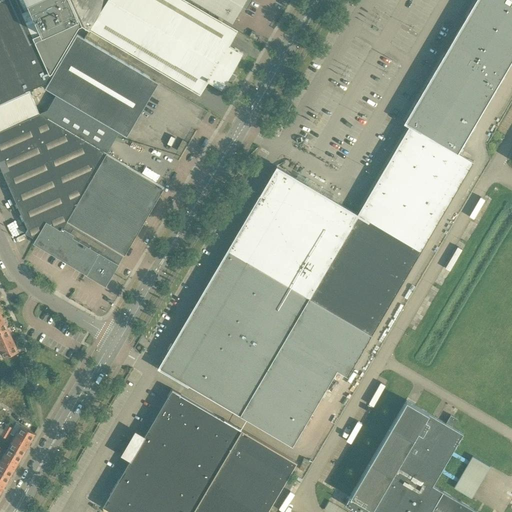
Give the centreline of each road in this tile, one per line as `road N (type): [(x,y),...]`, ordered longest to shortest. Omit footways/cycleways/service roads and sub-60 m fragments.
road 1 (tertiary): [(113,341),(313,0)]
road 2 (tertiary): [(19,504),(113,341)]
road 3 (unclassified): [(113,341),(35,294),(0,236)]
